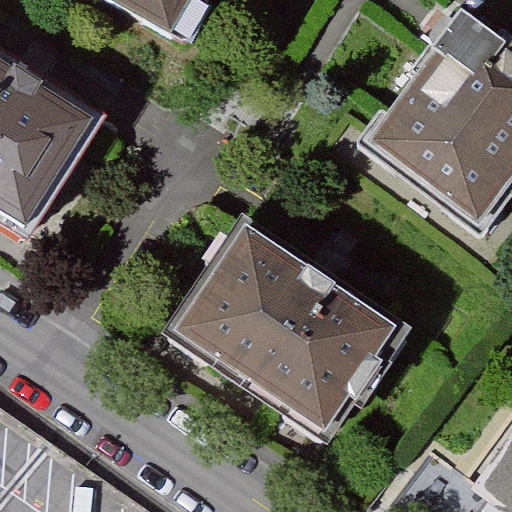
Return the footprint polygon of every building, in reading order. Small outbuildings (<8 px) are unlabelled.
[(191,0),(108,0),(171,35),(191,0)] [(499,55),(461,26),(430,67),(440,74),(378,157),(479,233),(511,189),(511,47),(507,44),(499,55)] [(100,128),(0,65),(0,215),(32,236),(100,128)] [(399,327),(251,228),(182,329),(330,429),(399,327)] [(511,437),(481,480),(511,502),(511,437)]
